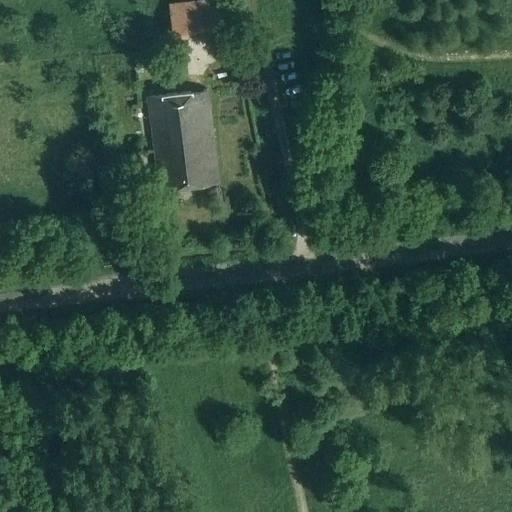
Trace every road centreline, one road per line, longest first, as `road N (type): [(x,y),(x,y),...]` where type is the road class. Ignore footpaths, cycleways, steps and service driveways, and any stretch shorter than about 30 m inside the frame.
road 1 (track): [(297,266),(0,304)]
road 2 (track): [(304,511),(271,353),(297,266)]
road 3 (unknown): [(297,266),(239,30)]
road 4 (track): [(511,241),(297,266)]
